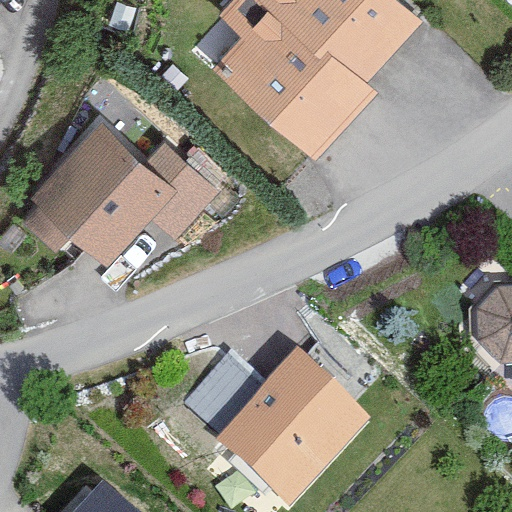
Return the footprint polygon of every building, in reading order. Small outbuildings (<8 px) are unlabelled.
[(421,10),(409,0),(223,0),(249,24),(218,56),(312,146),(373,83),(362,72),(421,10)] [(100,112),(35,184),(107,249),(155,196),(184,222),(223,180),(166,128),(144,152),(100,112)] [(511,285),(497,284),(476,309),(480,339),(502,358),(511,357),(511,285)] [(295,345),(214,434),(291,505),(372,416),(295,345)] [(137,511),(94,473),(58,511),(137,511)]
